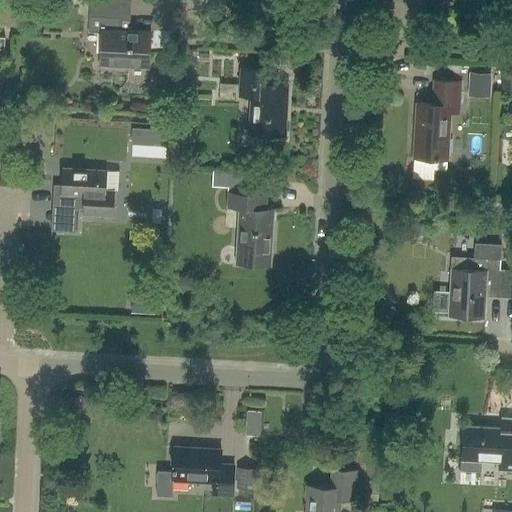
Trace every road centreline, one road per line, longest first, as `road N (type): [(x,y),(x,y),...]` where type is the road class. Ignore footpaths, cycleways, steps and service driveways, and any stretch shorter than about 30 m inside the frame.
road 1 (residential): [(29,369),(318,378),(343,0)]
road 2 (residential): [(29,369),(23,511)]
road 3 (residential): [(0,320),(0,201)]
